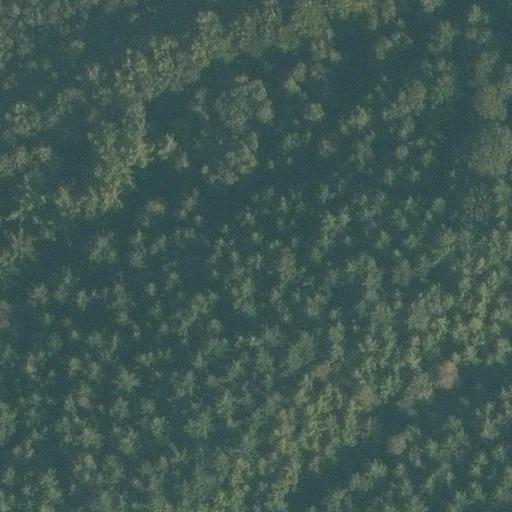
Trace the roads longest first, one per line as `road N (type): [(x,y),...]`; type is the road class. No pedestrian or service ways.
road 1 (track): [(429,0),(281,66),(0,221)]
road 2 (track): [(363,511),(511,410)]
